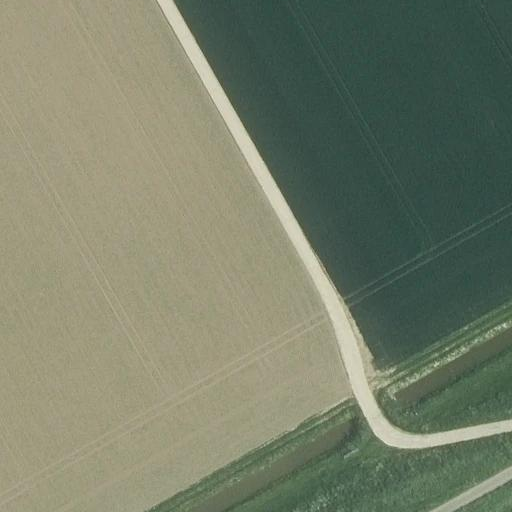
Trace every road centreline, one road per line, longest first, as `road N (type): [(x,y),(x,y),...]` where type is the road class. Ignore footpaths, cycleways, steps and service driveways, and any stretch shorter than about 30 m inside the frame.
road 1 (track): [(163,0),(334,293),(385,438),(415,444),(511,425)]
road 2 (track): [(396,440),(271,511)]
